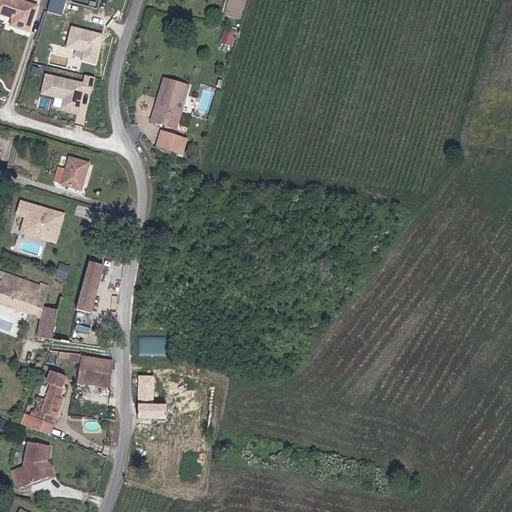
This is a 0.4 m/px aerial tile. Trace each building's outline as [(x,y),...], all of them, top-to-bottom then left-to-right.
[(16,0),(0,0),(0,13),(13,18),(11,25),(28,31),(37,6),(16,0)] [(50,0),(48,10),(63,14),(67,0),(50,0)] [(77,58),(98,63),(106,33),(73,24),(68,46),(83,50),(81,58),(68,55),(66,64),(75,67),(77,58)] [(221,43),(232,46),(236,32),(225,28),(221,43)] [(50,63),(65,64),(66,56),(50,55),(50,63)] [(64,97),(62,110),(81,113),(85,90),(95,92),(97,75),(86,73),(85,79),(46,73),(43,93),(64,97)] [(164,79),(156,105),(160,106),(167,80),(164,79)] [(160,106),(156,105),(151,122),(177,129),(189,86),(167,80),(160,106)] [(158,146),(182,153),(187,140),(162,132),(158,146)] [(88,164),(69,159),(65,173),(58,171),(55,183),(81,190),(88,164)] [(64,214),(21,202),(17,215),(26,217),(21,233),(54,242),(56,232),(59,233),(64,214)] [(105,266),(90,262),(78,310),(93,312),(105,266)] [(71,268),(61,264),(57,276),(67,279),(71,268)] [(40,286),(5,273),(0,286),(0,303),(21,311),(32,315),(39,318),(48,286),(41,284),(40,286)] [(37,337),(52,339),(58,311),(43,307),(37,337)] [(32,315),(21,311),(19,319),(29,322),(32,315)] [(139,354),(166,354),(166,335),(139,335),(139,354)] [(81,357),(81,355),(70,353),(69,359),(69,362),(80,363),(81,357)] [(111,362),(81,357),(80,363),(77,382),(110,387),(111,362)] [(41,414),(36,412),(31,428),(51,435),(54,425),(52,424),(54,418),(57,418),(64,397),(61,396),(64,387),(62,387),(65,377),(51,372),(47,382),(51,383),(46,401),(41,414)] [(148,404),(147,375),(136,375),(137,399),(138,399),(138,420),(167,419),(167,404),(148,404)] [(35,412),(36,412),(41,414),(46,401),(39,399),(35,412)] [(24,467),(12,471),(19,489),(55,476),(50,462),(48,462),(50,446),(28,442),(24,467)]
